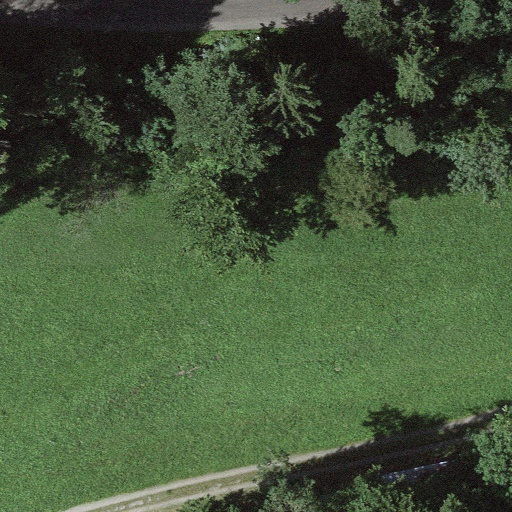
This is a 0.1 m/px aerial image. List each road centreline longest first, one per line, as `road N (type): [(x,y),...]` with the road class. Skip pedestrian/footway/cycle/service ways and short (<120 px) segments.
road 1 (track): [(124,511),(511,418)]
road 2 (unclassified): [(337,0),(150,10),(0,2)]
